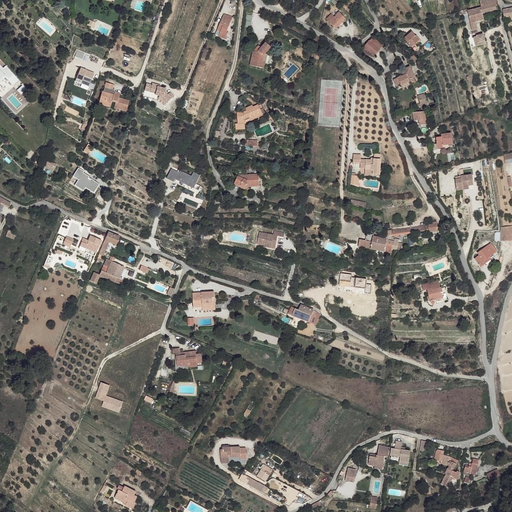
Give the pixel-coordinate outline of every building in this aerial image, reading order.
[(482,8),(470,11),(472,17),(469,18),(471,23),(471,24),(473,32),(476,31),(479,30),(478,24),(484,22),(482,14),(498,11),(496,0),(486,0),(481,2),(482,8)] [(448,4),(450,13),(458,11),(457,2),(448,4)] [(511,9),(505,10),(503,12),(505,20),(511,18),(511,9)] [(330,14),(325,18),(333,26),(339,20),(341,22),(344,19),(338,11),(335,14),(335,15),(333,17),(330,14)] [(470,11),(460,13),(461,20),(469,18),(472,17),(470,11)] [(225,14),(218,30),(221,32),(227,34),(227,33),(232,21),(227,20),(229,16),(225,14)] [(221,32),(219,37),(226,40),(229,34),(227,33),(227,34),(221,32)] [(413,37),(406,43),(413,51),(420,45),(413,37)] [(369,41),(363,48),(374,57),(382,46),(373,38),(370,42),(369,41)] [(254,51),(251,64),(264,67),(265,62),(263,61),(264,55),(267,53),(272,47),(267,42),(263,47),(259,51),(255,50),(254,51)] [(19,80),(6,65),(2,67),(0,64),(0,80),(5,76),(13,85),(19,80)] [(403,74),(393,80),(397,86),(400,85),(401,86),(410,82),(410,83),(413,82),(414,81),(412,78),(414,77),(409,67),(406,68),(401,71),(403,74)] [(23,84),(18,89),(21,93),(27,89),(23,84)] [(104,94),(101,101),(107,102),(106,104),(112,106),(113,104),(116,105),(114,111),(126,114),(130,104),(120,101),(121,97),(117,95),(115,97),(113,95),(114,93),(116,87),(108,84),(105,94),(104,94)] [(149,86),(148,90),(159,93),(158,95),(166,97),(169,99),(167,102),(171,105),(176,99),(172,95),(171,97),(167,94),(168,91),(163,90),(160,89),(161,87),(155,85),(154,87),(149,86)] [(166,97),(163,96),(161,99),(170,106),(171,105),(167,102),(169,99),(166,97)] [(425,98),(418,99),(418,102),(417,102),(418,108),(426,107),(425,98)] [(101,101),(99,106),(111,109),(112,106),(106,104),(107,102),(101,101)] [(245,116),(238,117),(238,128),(244,129),(245,125),(250,123),(258,120),(259,121),(265,119),(261,109),(255,111),(254,109),(247,113),(248,116),(245,116)] [(424,111),(417,112),(418,120),(419,125),(426,125),(424,111)] [(442,137),(437,138),(439,148),(445,147),(445,145),(455,143),(452,132),(442,134),(442,137)] [(260,137),(251,141),(254,147),(263,143),(260,137)] [(511,152),(503,155),(505,160),(507,163),(511,162),(511,152)] [(354,154),(353,163),(361,164),(361,160),(361,155),(354,154)] [(47,158),(44,162),(50,167),(51,165),(53,167),(55,165),(47,158)] [(371,161),(361,160),(361,164),(361,169),(365,170),(365,176),(372,177),(373,175),(379,176),(381,160),(374,160),(374,161),(371,161)] [(193,172),(191,176),(179,170),(178,172),(171,169),(167,178),(193,190),(200,175),(193,172)] [(466,178),(460,179),(461,189),(468,189),(467,186),(474,185),(479,185),(478,175),(466,176),(466,178)] [(259,177),(251,178),(251,185),(255,185),(256,187),(260,187),(259,177)] [(243,179),(237,180),(235,184),(245,188),(246,186),(251,185),(251,178),(248,179),(248,180),(244,180),(243,179)] [(0,199),(0,204),(9,208),(11,204),(0,199)] [(428,225),(391,230),(392,234),(429,229),(428,225)] [(106,235),(107,231),(92,226),(90,231),(106,235)] [(259,232),(257,242),(266,243),(266,245),(266,246),(271,247),(271,245),(276,246),(278,236),(284,236),(285,232),(274,230),(273,234),(259,232)] [(15,231),(13,238),(22,240),(24,233),(15,231)] [(108,233),(99,255),(103,256),(104,254),(109,243),(116,245),(119,237),(108,233)] [(359,239),(357,246),(369,248),(372,236),(366,235),(364,240),(359,239)] [(84,239),(79,249),(84,251),(85,248),(96,253),(101,242),(90,236),(88,241),(84,239)] [(386,238),(372,236),(369,248),(384,251),(386,239),(386,238)] [(394,240),(386,239),(384,251),(391,252),(392,249),(392,246),(393,246),(394,240)] [(480,256),(476,260),(482,268),(488,264),(486,261),(490,258),(497,252),(491,244),(478,254),(480,256)] [(106,259),(103,265),(108,267),(111,261),(106,259)] [(108,267),(105,273),(119,278),(124,267),(113,262),(111,261),(108,267)] [(99,275),(98,276),(120,285),(122,280),(119,278),(105,273),(108,267),(103,265),(98,275),(99,275)] [(89,281),(95,283),(98,276),(98,275),(93,273),(89,281)] [(423,290),(425,289),(431,288),(431,290),(439,288),(438,282),(422,285),(423,290)] [(444,287),(441,288),(442,294),(441,294),(441,298),(433,300),(434,303),(446,301),(444,287)] [(431,288),(425,289),(427,296),(427,297),(428,297),(429,300),(428,303),(429,304),(430,305),(431,305),(432,305),(433,305),(434,303),(433,300),(441,298),(441,294),(442,294),(441,288),(439,288),(431,290),(431,288)] [(193,294),(193,304),(214,302),(213,298),(215,298),(214,293),(193,294)] [(194,309),(194,312),(216,310),(215,302),(214,302),(214,304),(203,305),(203,308),(194,309)] [(291,307),(288,314),(315,326),(320,314),(314,310),(300,305),(298,309),(291,307)] [(179,349),(172,349),(172,355),(175,354),(177,366),(185,365),(186,368),(196,367),(196,363),(201,363),(200,355),(195,355),(195,351),(190,352),(190,354),(184,355),(184,352),(179,353),(179,349)] [(222,449),(220,449),(220,457),(220,462),(228,462),(228,457),(239,457),(239,459),(246,459),(245,447),(239,448),(239,446),(228,447),(228,445),(222,445),(222,449)] [(370,456),(368,465),(374,466),(383,467),(384,456),(383,456),(384,455),(388,456),(389,448),(384,447),(385,446),(379,445),(377,456),(376,455),(376,458),(370,456)] [(391,448),(390,455),(395,456),(395,457),(398,458),(398,456),(401,456),(401,450),(400,449),(394,449),(391,448)] [(439,450),(438,458),(440,458),(443,459),(444,457),(445,458),(446,450),(441,449),(439,450)] [(404,450),(401,450),(401,456),(399,461),(409,462),(410,451),(404,450)] [(471,470),(470,474),(473,474),(475,471),(474,470),(475,470),(476,470),(479,462),(473,460),(471,470)] [(273,470),(263,465),(257,478),(267,482),(273,470)] [(347,469),(346,477),(354,478),(355,470),(347,469)] [(448,469),(445,474),(447,475),(448,476),(452,478),(454,478),(457,473),(453,471),(448,469)] [(499,470),(488,475),(490,481),(501,476),(499,470)] [(448,476),(443,485),(448,487),(452,478),(448,476)] [(268,488),(253,479),(249,486),(254,489),(264,494),(268,488)] [(119,488),(116,495),(125,500),(128,501),(127,504),(130,506),(133,500),(136,502),(139,497),(135,495),(137,491),(126,485),(125,487),(120,484),(118,487),(119,488)]
